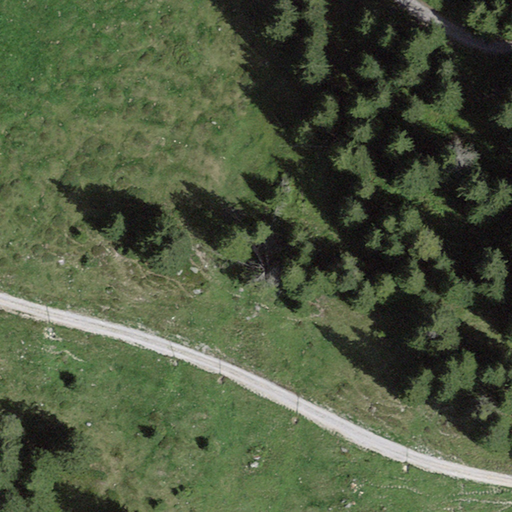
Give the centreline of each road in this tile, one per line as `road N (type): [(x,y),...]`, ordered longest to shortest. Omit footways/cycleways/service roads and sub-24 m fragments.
road 1 (track): [(511,481),(410,455),(207,361),(0,298)]
road 2 (track): [(402,0),(452,35),(511,44)]
